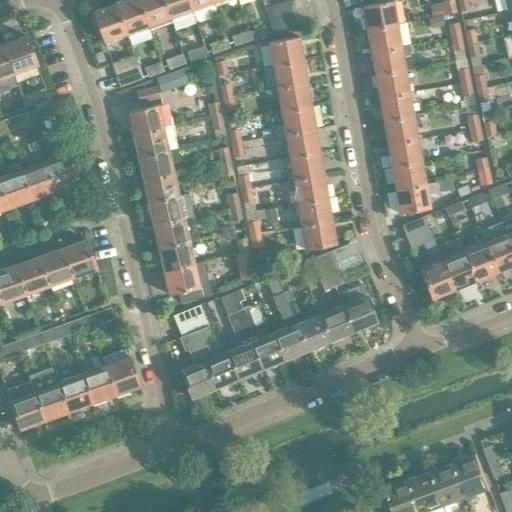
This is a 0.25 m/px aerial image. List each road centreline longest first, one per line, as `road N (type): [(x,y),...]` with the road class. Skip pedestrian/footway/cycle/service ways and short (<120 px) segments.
road 1 (residential): [(61,0),(94,98),(176,451)]
road 2 (residential): [(330,0),(376,238),(424,355)]
road 3 (residential): [(176,451),(424,355)]
road 4 (residential): [(37,496),(176,451)]
